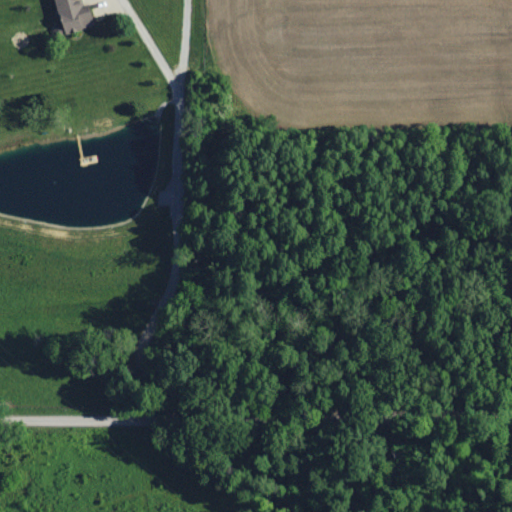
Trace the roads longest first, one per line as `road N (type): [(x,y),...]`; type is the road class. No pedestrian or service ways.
road 1 (residential): [(0,419),(511,412)]
road 2 (residential): [(169,418),(173,306),(193,219),(181,93),(125,0)]
